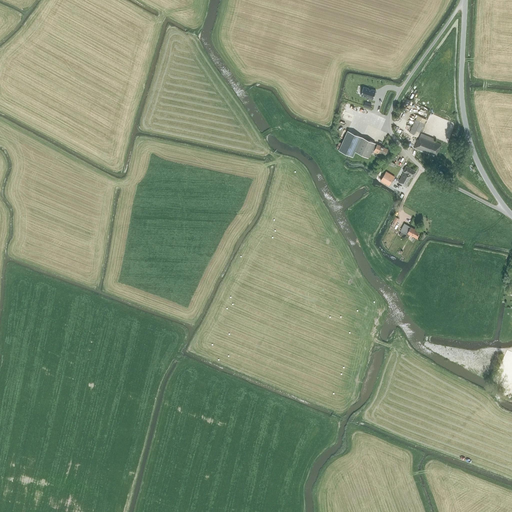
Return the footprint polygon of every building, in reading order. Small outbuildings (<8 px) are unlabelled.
[(376,91),(363,87),(361,96),(373,99),(376,91)] [(416,120),(410,132),(418,136),(424,124),(416,120)] [(355,152),(362,137),(348,130),(339,150),(353,157),(355,152)] [(418,140),(415,147),(414,146),(413,148),(414,148),(414,149),(432,156),(432,155),(432,154),(437,156),(441,144),(437,142),(436,143),(434,142),(435,139),(421,134),(420,137),(418,140)] [(388,149),(369,140),(362,137),(355,152),(368,158),(372,151),(384,157),(385,155),(388,149)] [(407,186),(411,178),(412,178),(416,171),(406,166),(403,171),(404,172),(399,181),(402,183),(402,184),(407,186)] [(386,172),(381,180),(389,185),(394,177),(386,172)] [(417,239),(421,232),(415,229),(414,229),(410,227),(404,224),(400,231),(406,234),(407,233),(417,239)]
